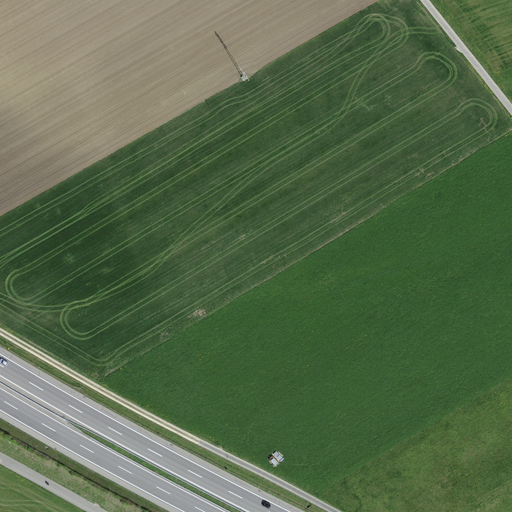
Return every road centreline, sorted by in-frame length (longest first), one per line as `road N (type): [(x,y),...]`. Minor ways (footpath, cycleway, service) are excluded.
road 1 (track): [(333,511),(0,332)]
road 2 (motorway): [(269,511),(0,364)]
road 3 (motorway): [(0,398),(205,511)]
road 4 (track): [(423,0),(511,112)]
